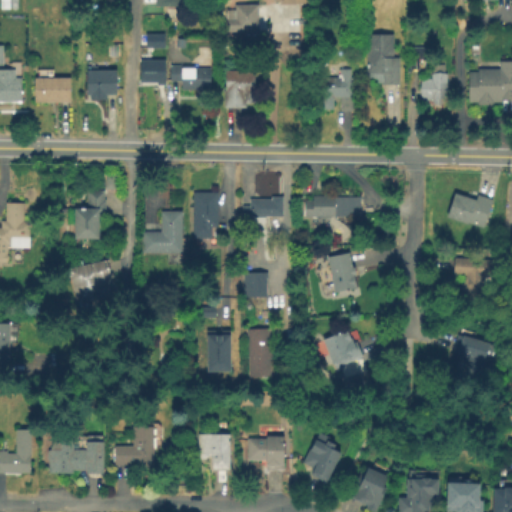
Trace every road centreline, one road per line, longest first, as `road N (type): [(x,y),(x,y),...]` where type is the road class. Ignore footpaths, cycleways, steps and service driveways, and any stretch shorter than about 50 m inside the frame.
road 1 (residential): [(511,156),(0,148)]
road 2 (residential): [(282,507),(0,502)]
road 3 (residential): [(416,155),(414,335)]
road 4 (residential): [(287,153),(287,291)]
